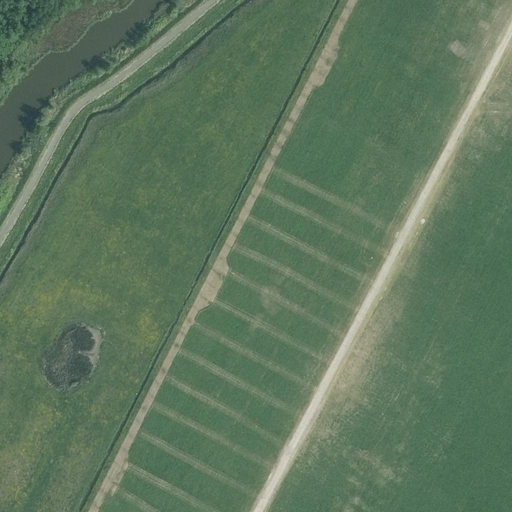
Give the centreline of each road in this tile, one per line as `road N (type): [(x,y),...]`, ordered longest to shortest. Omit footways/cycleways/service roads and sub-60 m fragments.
road 1 (track): [(91,511),(352,0)]
road 2 (track): [(261,511),(511,30)]
